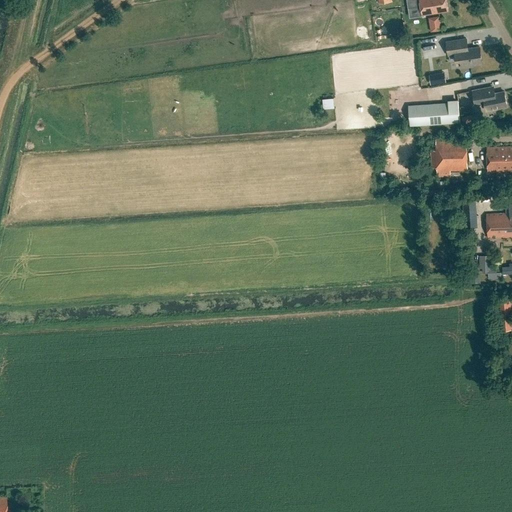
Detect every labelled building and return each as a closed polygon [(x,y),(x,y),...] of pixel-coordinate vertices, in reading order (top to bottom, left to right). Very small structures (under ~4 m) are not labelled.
[(419,0),(422,16),(448,12),(446,0),(419,0)] [(431,32),(442,30),(441,23),(430,24),(431,32)] [(480,48),(467,50),(465,40),(448,42),(449,55),(456,54),(457,60),(462,59),(463,68),(473,67),(473,64),(481,63),(480,48)] [(444,82),(442,72),(426,76),(429,85),(444,82)] [(496,94),(494,87),(486,88),(472,91),(475,106),(485,104),(486,111),(507,107),(504,92),(496,94)] [(331,98),(320,99),(322,109),(332,108),(331,98)] [(448,103),(408,105),(410,126),(460,123),(459,100),(448,100),(448,103)] [(470,116),(462,117),(463,125),(472,123),(470,116)] [(447,136),(436,136),(436,140),(436,151),(431,151),(431,168),(437,168),(437,177),(451,177),(450,171),(467,170),(467,140),(447,140),(447,136)] [(511,147),(488,149),(488,172),(511,170),(511,147)] [(464,214),(477,213),(476,198),(463,199),(464,214)] [(488,214),(489,238),(511,237),(511,206),(511,202),(507,203),(507,213),(488,214)] [(501,278),(500,272),(496,272),(496,268),(492,268),(492,263),(490,263),(490,256),(482,256),(482,258),(483,273),(488,273),(488,278),(501,278)] [(503,274),(511,273),(511,266),(509,266),(502,267),(503,274)] [(511,329),(511,322),(511,298),(498,299),(500,330),(511,329)]
